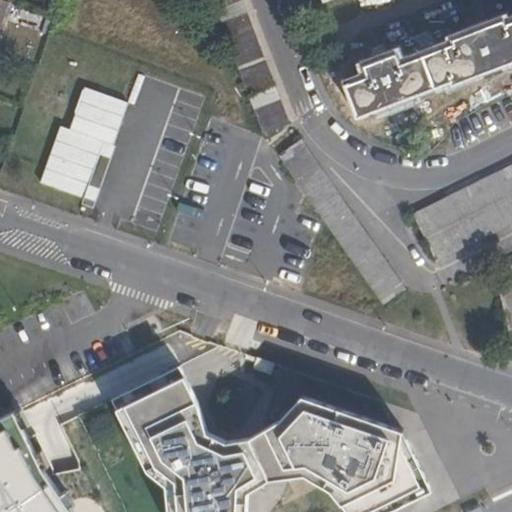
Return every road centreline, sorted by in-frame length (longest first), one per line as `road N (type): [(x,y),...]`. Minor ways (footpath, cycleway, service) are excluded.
road 1 (residential): [(511,392),(0,216)]
road 2 (residential): [(268,0),(318,124),(364,165),(440,172),(511,143)]
